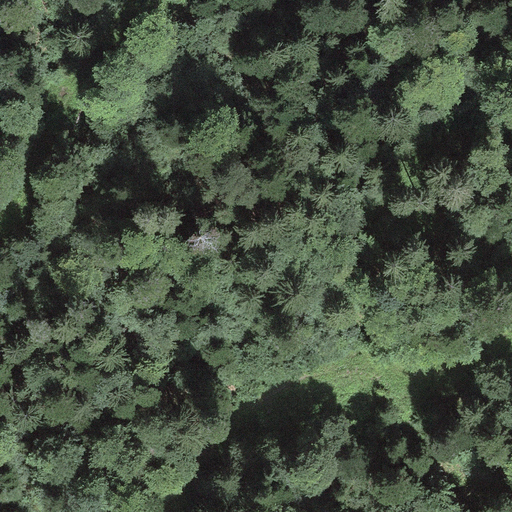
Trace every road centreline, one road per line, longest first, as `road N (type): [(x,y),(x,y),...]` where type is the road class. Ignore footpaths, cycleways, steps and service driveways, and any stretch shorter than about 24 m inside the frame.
road 1 (track): [(134,511),(173,489),(276,392),(308,373),(356,360),(425,363),(474,353),(511,330)]
road 2 (track): [(130,0),(0,223)]
